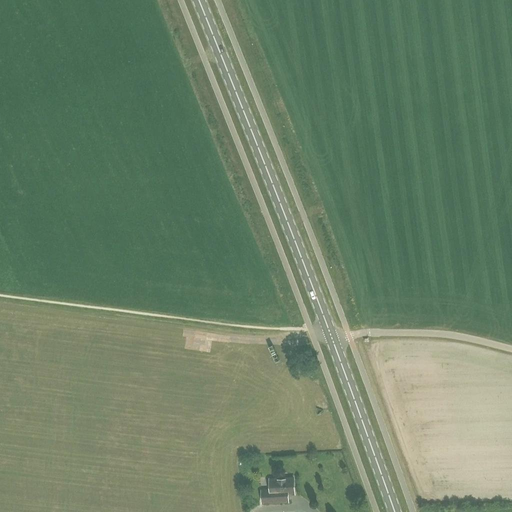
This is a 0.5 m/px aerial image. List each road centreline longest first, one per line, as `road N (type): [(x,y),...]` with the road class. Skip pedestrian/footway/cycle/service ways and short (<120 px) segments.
road 1 (secondary): [(331,336),(199,0)]
road 2 (track): [(0,302),(331,336)]
road 3 (secondary): [(394,511),(331,336)]
road 4 (unclassified): [(331,336),(444,333),(511,349)]
